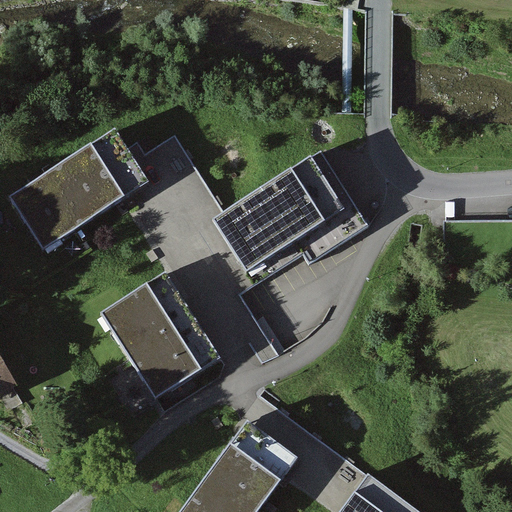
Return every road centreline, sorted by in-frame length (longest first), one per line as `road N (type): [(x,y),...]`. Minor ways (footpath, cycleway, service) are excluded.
road 1 (residential): [(408,178),(337,322),(311,353),(191,411),(66,510)]
road 2 (residential): [(379,0),(379,119),(385,153),(408,178)]
